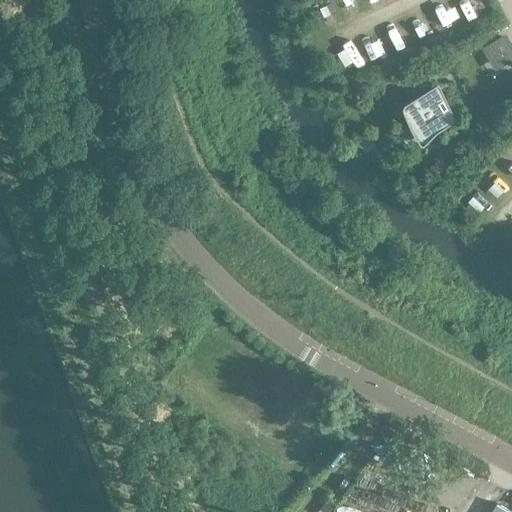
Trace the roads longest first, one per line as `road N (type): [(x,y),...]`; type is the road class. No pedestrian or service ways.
road 1 (unclassified): [(511,463),(312,356),(215,268),(157,195),(125,138),(88,0)]
road 2 (track): [(170,511),(12,48),(15,0)]
